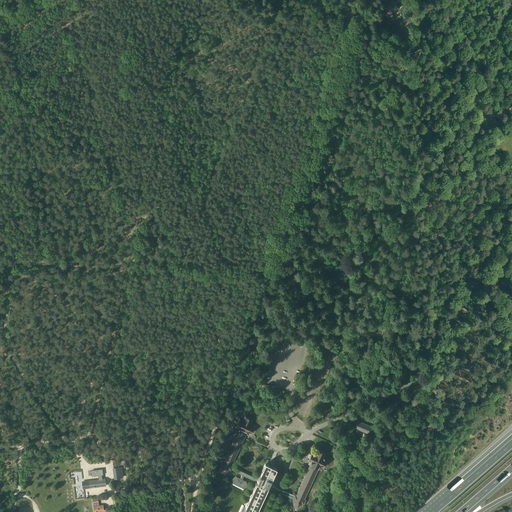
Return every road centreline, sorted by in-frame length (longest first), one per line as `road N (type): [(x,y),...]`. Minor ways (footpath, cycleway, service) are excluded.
road 1 (track): [(193,511),(197,477),(363,0)]
road 2 (track): [(67,444),(98,358),(96,336),(42,286),(20,275),(9,280),(7,347),(65,438)]
road 3 (track): [(80,456),(104,376),(121,271),(8,265),(0,301)]
road 4 (unclassified): [(354,511),(511,228)]
road 5 (track): [(0,502),(18,489),(25,445),(70,445),(84,470)]
